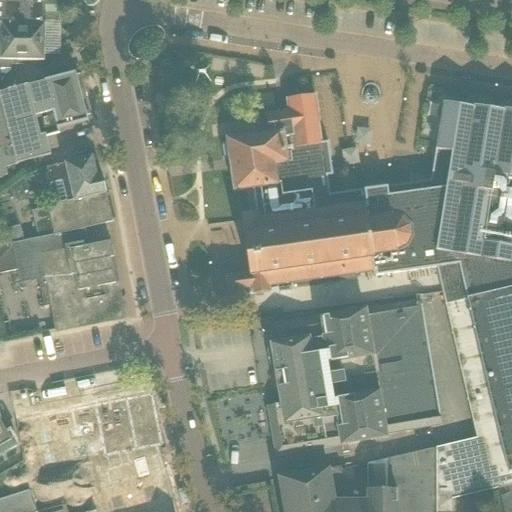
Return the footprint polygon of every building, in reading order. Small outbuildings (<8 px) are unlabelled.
[(0,0),(0,93),(1,93),(1,69),(11,69),(11,66),(16,66),(16,61),(44,62),(45,13),(55,13),(55,0),(50,0),(0,0)] [(94,124),(81,75),(76,76),(75,73),(56,78),(1,93),(0,93),(0,178),(8,174),(5,167),(19,163),(34,159),(51,154),(50,152),(47,153),(44,143),(44,144),(45,143),(44,137),(59,134),(58,129),(81,123),(82,127),(94,124)] [(228,142),(223,146),(224,157),(230,160),(232,168),(230,169),(234,191),(253,188),(257,213),(258,213),(259,219),(332,209),(330,195),(327,176),(333,176),(330,154),(328,142),(321,143),(315,95),(287,99),(289,113),(283,113),(266,116),(269,135),(228,141),(228,142)] [(240,276),(227,278),(229,293),(251,290),(252,296),(270,293),(269,287),(339,278),(340,282),(357,280),(356,276),(373,274),(374,278),(436,269),(445,305),(511,288),(511,110),(505,109),(505,111),(474,106),(474,108),(444,103),(431,181),(375,189),(330,195),(332,209),(259,219),(258,213),(257,213),(242,215),(243,223),(249,275),(240,276)] [(61,181),(66,202),(66,203),(105,194),(96,156),(77,160),(46,168),(50,184),(61,181)] [(31,212),(38,238),(38,239),(54,236),(76,231),(83,229),(112,222),(105,194),(66,203),(66,202),(47,206),(47,208),(31,212)] [(19,225),(0,229),(0,247),(23,242),(19,225)] [(38,239),(38,238),(23,242),(0,247),(0,296),(3,296),(0,285),(0,273),(5,273),(18,270),(21,283),(38,280),(42,296),(113,283),(109,259),(114,258),(111,242),(87,247),(83,229),(76,231),(54,236),(38,239)] [(422,282),(388,287),(390,299),(424,294),(422,282)] [(115,283),(113,283),(42,296),(44,307),(51,306),(56,330),(112,319),(119,309),(114,285),(115,284),(115,283)] [(511,288),(445,305),(476,439),(436,448),(435,511),(451,511),(452,499),(479,493),(498,489),(511,485),(511,288)] [(325,440),(332,439),(332,437),(339,436),(340,446),(387,438),(386,435),(441,426),(423,301),(342,314),(276,325),(279,343),(271,345),(281,404),(267,407),(275,456),(326,448),(325,440)] [(67,454),(69,467),(81,465),(82,466),(83,465),(151,452),(148,435),(155,434),(149,404),(65,421),(68,431),(57,433),(61,455),(67,454)] [(44,416),(32,418),(33,429),(45,427),(44,416)] [(0,447),(11,441),(0,422),(0,447)] [(435,511),(436,448),(368,464),(368,490),(368,502),(347,502),(341,467),(279,478),(285,511),(435,511)] [(30,490),(36,511),(43,511),(65,505),(60,485),(85,480),(82,466),(81,465),(69,467),(69,468),(27,476),(30,490)] [(174,511),(162,467),(109,482),(111,487),(91,492),(96,511),(174,511)] [(36,511),(30,490),(0,499),(0,511),(36,511)]
